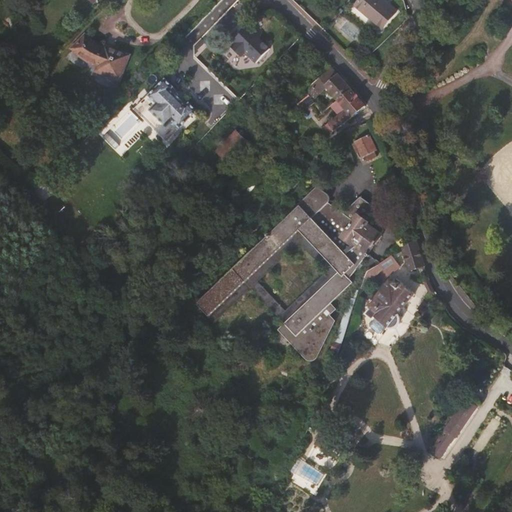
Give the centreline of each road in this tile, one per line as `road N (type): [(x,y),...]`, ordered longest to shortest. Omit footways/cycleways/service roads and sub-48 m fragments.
road 1 (residential): [(511,347),(470,319),(431,261),(376,99)]
road 2 (residential): [(376,99),(277,0)]
